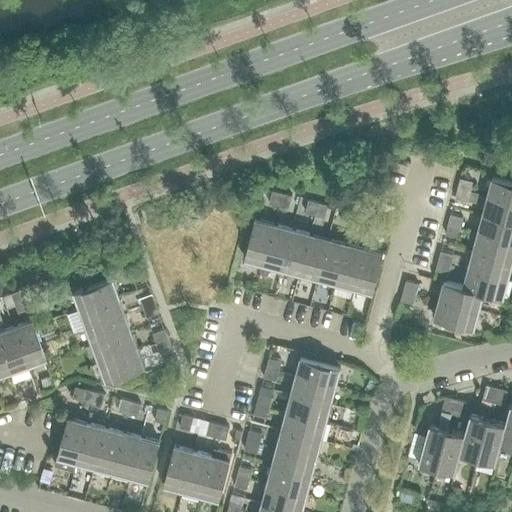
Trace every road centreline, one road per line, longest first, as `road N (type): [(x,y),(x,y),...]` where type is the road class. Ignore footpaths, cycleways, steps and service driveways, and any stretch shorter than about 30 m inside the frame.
road 1 (primary): [(0,205),(511,22)]
road 2 (primary): [(437,0),(0,156)]
road 3 (residential): [(214,407),(237,320),(369,355)]
road 4 (residential): [(353,511),(391,387)]
road 5 (residential): [(391,387),(511,349)]
